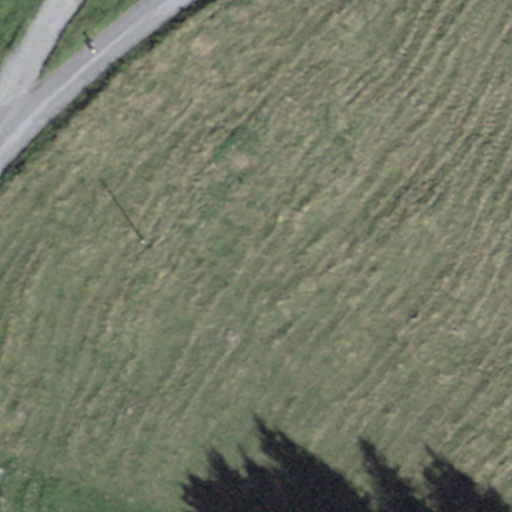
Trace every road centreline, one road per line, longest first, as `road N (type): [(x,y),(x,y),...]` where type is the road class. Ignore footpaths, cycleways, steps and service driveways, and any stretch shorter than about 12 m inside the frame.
road 1 (unclassified): [(0,151),(172,0)]
road 2 (track): [(0,120),(65,0)]
